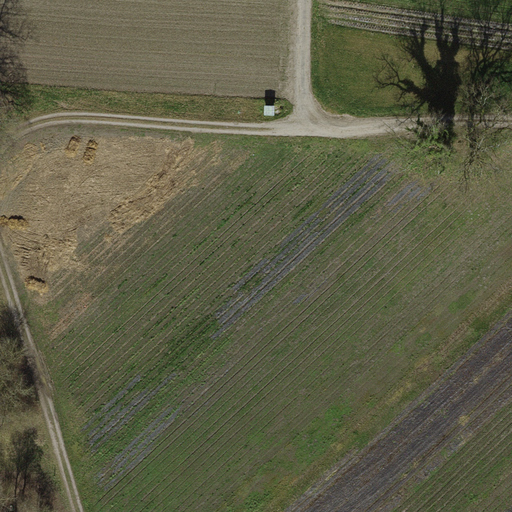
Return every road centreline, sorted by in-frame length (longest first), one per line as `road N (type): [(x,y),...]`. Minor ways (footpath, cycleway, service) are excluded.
road 1 (track): [(0,137),(37,117),(225,125),(511,119)]
road 2 (track): [(75,511),(0,264)]
road 3 (track): [(308,0),(307,123)]
